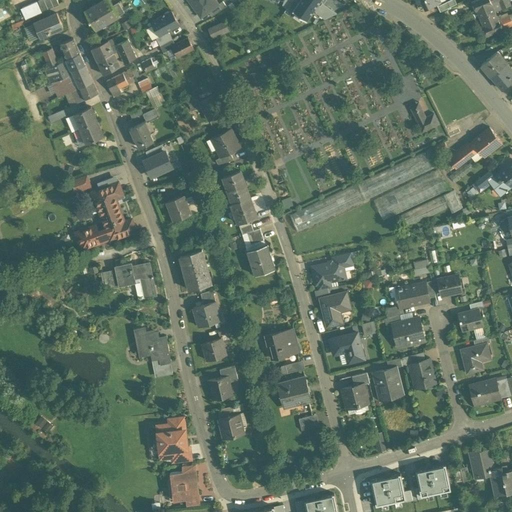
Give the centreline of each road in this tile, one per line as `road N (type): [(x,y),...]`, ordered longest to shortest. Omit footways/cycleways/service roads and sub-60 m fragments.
road 1 (residential): [(77,7),(78,30),(174,288),(190,389),(222,492),(234,501),(346,473)]
road 2 (residential): [(346,473),(280,223),(219,70),(173,0)]
road 3 (secondary): [(511,119),(434,37),(378,0)]
road 4 (residential): [(346,473),(463,432)]
road 5 (residential): [(442,316),(437,330),(463,432)]
